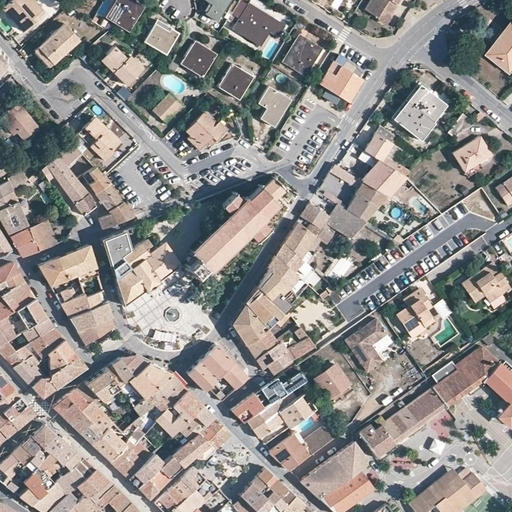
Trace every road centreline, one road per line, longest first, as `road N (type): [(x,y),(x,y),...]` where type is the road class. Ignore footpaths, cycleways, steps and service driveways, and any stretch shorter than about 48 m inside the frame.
road 1 (residential): [(272,168),(239,151),(183,171),(91,83)]
road 2 (residential): [(217,324),(306,190)]
road 3 (residential): [(324,511),(216,408)]
road 4 (residential): [(411,34),(511,117)]
road 5 (residential): [(91,368),(23,260)]
